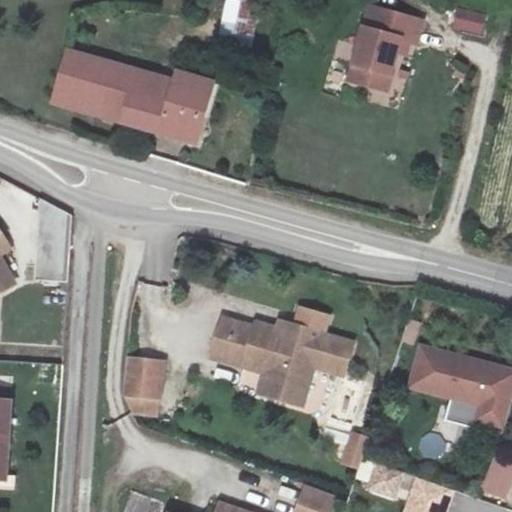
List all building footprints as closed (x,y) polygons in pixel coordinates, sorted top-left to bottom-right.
[(225,0),(219,26),(255,35),(263,0),(225,0)] [(458,8),(455,21),(483,29),(487,15),(458,8)] [(355,82),(374,87),(379,72),(396,78),(408,41),(417,44),(423,22),(377,11),(355,82)] [(70,61),(58,111),(201,149),(217,91),(182,82),(179,90),(70,61)] [(392,93),(396,78),(379,72),(374,87),(392,93)] [(37,280),(69,282),(74,210),(42,208),(37,280)] [(0,292),(13,285),(0,256),(9,251),(0,235),(0,292)] [(329,323),(302,316),(299,325),(286,320),(260,315),(259,321),(228,313),(218,351),(249,359),(250,354),(271,360),(288,363),(282,386),(311,394),(321,355),(325,340),(354,347),(358,332),(329,323)] [(299,325),(302,316),(288,313),(286,320),(299,325)] [(425,327),(416,323),(409,343),(419,346),(425,327)] [(354,347),(325,340),(321,355),(350,363),(354,347)] [(506,371),(429,351),(419,387),(486,404),(489,409),(486,421),(509,426),(511,412),(511,392),(502,390),(506,371)] [(167,362),(130,360),(128,399),(165,401),(167,362)] [(288,363),(271,360),(265,382),(282,386),(288,363)] [(511,372),(506,371),(502,390),(511,392),(511,372)] [(163,435),(165,401),(128,399),(146,429),(163,435)] [(0,404),(0,480),(5,481),(9,405),(0,404)] [(352,430),(341,463),(359,469),(370,436),(352,430)] [(511,450),(499,445),(480,490),(505,500),(511,483),(511,450)] [(409,474),(386,465),(377,489),(401,498),(409,474)] [(426,480),(420,495),(454,507),(459,492),(426,480)] [(161,511),(165,503),(133,491),(124,511),(161,511)] [(451,511),(454,507),(420,495),(414,511),(451,511)]
